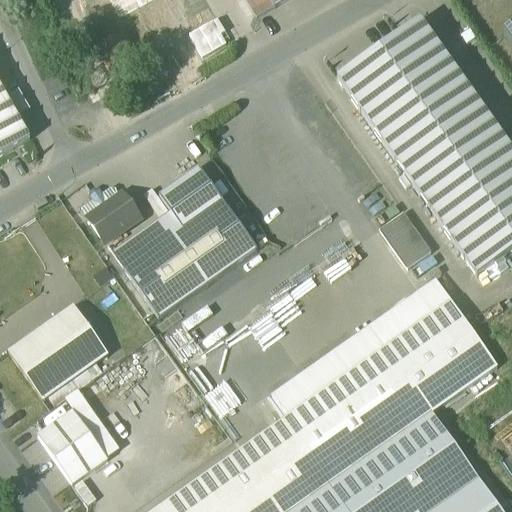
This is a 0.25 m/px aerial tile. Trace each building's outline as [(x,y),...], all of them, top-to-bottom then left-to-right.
[(266,0),(243,0),(257,22),(274,12),(266,0)] [(266,0),(274,12),(294,0),(266,0)] [(511,255),(511,154),(420,24),(337,83),(477,281),(511,255)] [(208,28),(184,37),(194,61),(218,52),(208,28)] [(123,39),(98,51),(111,78),(136,66),(123,39)] [(0,160),(30,144),(0,90),(0,160)] [(199,173),(159,201),(170,217),(112,258),(159,324),(257,255),(199,173)] [(102,198),(99,194),(95,193),(91,196),(90,200),(93,205),(81,212),(88,222),(121,200),(115,193),(111,192),(102,198)] [(88,222),(88,223),(105,248),(139,224),(122,199),(121,200),(88,222)] [(431,257),(403,218),(380,234),(408,274),(431,257)] [(436,285),(272,401),(287,422),(159,511),(298,511),(432,417),(497,371),(436,285)] [(74,310),(8,356),(43,405),(108,359),(74,310)] [(66,404),(36,425),(44,436),(73,415),(66,404)] [(44,436),(38,440),(72,490),(108,464),(73,415),(44,436)] [(432,417),(298,511),(436,511),(478,482),(432,417)] [(499,511),(478,482),(436,511),(499,511)]
